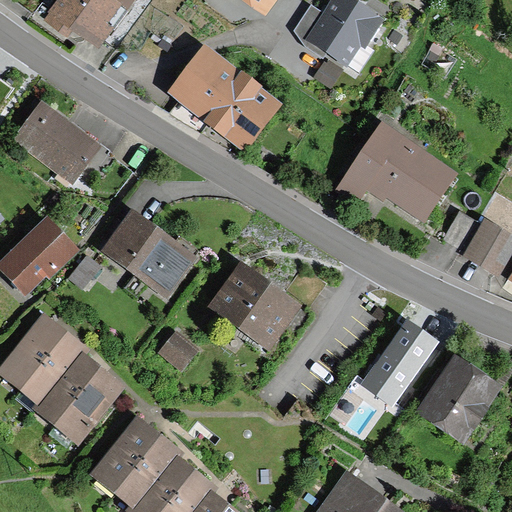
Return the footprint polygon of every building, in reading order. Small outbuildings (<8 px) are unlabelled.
[(131,0),(51,0),(44,11),(47,13),(42,20),(66,36),(71,29),(97,48),(112,27),(112,28),(131,0)] [(351,0),(326,0),(320,9),(308,1),(290,28),(298,41),(320,56),(323,52),(344,65),(357,44),(362,47),(379,18),(351,0)] [(245,159),(281,109),(199,50),(165,97),(202,125),(201,127),(245,159)] [(338,66),(322,56),(313,71),(328,81),(338,66)] [(96,144),(35,98),(6,138),(67,183),(96,144)] [(453,172),(376,120),(335,180),(358,196),(366,184),(414,216),(428,194),(435,199),(453,172)] [(511,233),(511,203),(495,192),(481,214),(511,233)] [(462,236),(473,214),(462,209),(451,231),(462,236)] [(193,258),(127,210),(96,251),(162,299),(193,258)] [(79,253),(45,217),(0,260),(0,271),(25,298),(46,277),(50,281),(79,253)] [(511,246),(511,242),(485,227),(468,256),(497,272),(511,246)] [(103,267),(88,255),(69,279),(84,291),(103,267)] [(264,351),(296,306),(234,262),(202,307),(264,351)] [(0,384),(14,395),(62,335),(40,317),(0,366),(0,384)] [(435,347),(403,325),(384,352),(390,356),(375,378),(395,391),(416,360),(422,364),(435,347)] [(198,348),(174,329),(157,351),(181,370),(198,348)] [(86,355),(62,335),(14,395),(31,409),(34,411),(78,356),(82,360),(86,355)] [(82,360),(78,356),(34,411),(31,409),(27,414),(50,433),(98,373),(82,360)] [(460,446),(499,389),(450,356),(411,413),(460,446)] [(74,452),(122,392),(98,373),(50,433),(74,452)] [(341,405),(357,417),(375,395),(359,382),(341,405)] [(156,439),(133,420),(85,480),(108,498),(156,439)] [(181,459),(156,439),(108,498),(125,511),(131,511),(172,461),(176,464),(181,459)] [(162,511),(192,476),(176,464),(172,461),(131,511),(125,511),(124,511),(162,511)] [(403,511),(343,468),(311,511),(403,511)] [(214,494),(192,476),(162,511),(193,511),(207,495),(211,498),(214,494)] [(211,498),(207,495),(193,511),(223,511),(226,510),(211,498)]
